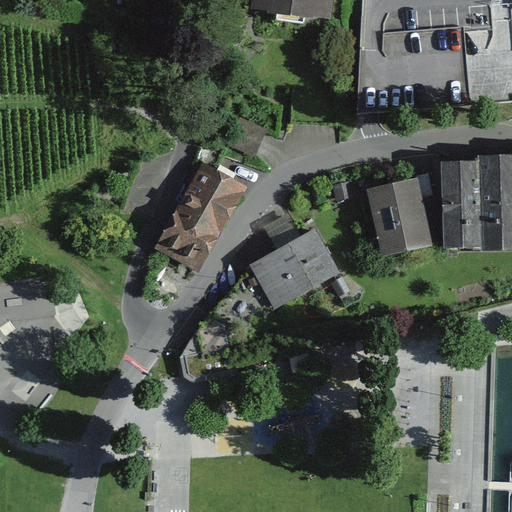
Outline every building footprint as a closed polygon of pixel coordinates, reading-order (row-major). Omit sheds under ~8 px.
[(252,0),(251,10),(267,12),(267,15),(275,16),(274,20),(304,24),(304,20),(313,21),(313,18),(330,20),(333,0),(252,0)] [(511,0),(363,0),(357,114),(367,114),(511,102),(511,0)] [(335,92),(292,91),(291,125),(335,125),(335,92)] [(227,146),(254,158),(267,129),(239,117),(227,146)] [(511,155),(476,157),(476,162),(440,163),(443,249),(480,247),(480,252),(511,250),(511,155)] [(223,157),(216,171),(201,163),(177,206),(221,232),(243,194),(245,196),(268,173),(223,157)] [(381,256),(436,244),(421,177),(366,189),(381,256)] [(198,273),(221,232),(177,206),(153,248),(198,273)] [(300,237),(288,213),(264,226),(277,249),(300,237)] [(230,329),(232,339),(270,303),(274,310),(340,274),(315,229),(300,237),(277,249),(249,265),(251,268),(209,316),(230,329)] [(230,329),(209,316),(195,332),(201,358),(234,352),(232,339),(230,329)] [(236,363),(234,352),(201,358),(195,332),(180,357),(183,374),(183,377),(193,384),(239,375),(236,363)]
